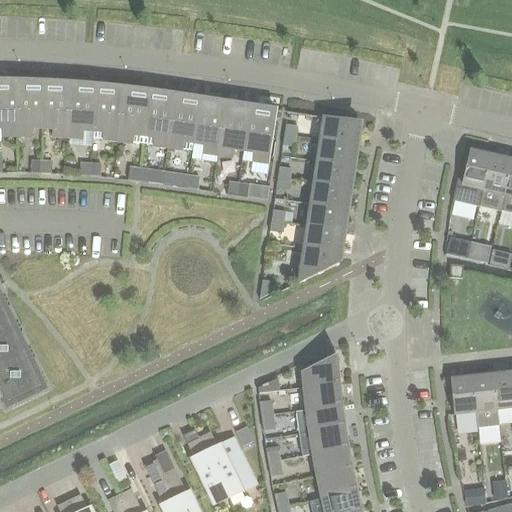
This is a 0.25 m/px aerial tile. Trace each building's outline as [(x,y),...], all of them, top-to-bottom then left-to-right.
[(16,137),(16,85),(0,85),(0,129),(1,129),(1,138),(16,137)] [(42,130),(43,86),(16,85),(16,137),(31,138),(31,130),(42,130)] [(67,139),(69,87),(43,86),(42,130),(52,130),(52,138),(67,139)] [(92,132),(96,89),(69,87),(67,139),(82,140),(82,132),(92,132)] [(117,143),(122,91),(96,89),(92,132),(103,133),(102,141),(117,143)] [(143,138),(148,94),(122,91),(117,143),(132,144),(133,136),(143,138)] [(175,97),(148,94),(143,138),(153,139),(152,147),(167,149),(175,97)] [(193,145),(200,101),(175,97),(167,149),(182,151),(183,143),(193,145)] [(224,105),(200,101),(193,145),(203,146),(202,154),(217,157),(224,105)] [(249,109),(224,105),(217,157),(231,159),(233,151),(243,152),(249,109)] [(267,164),(275,113),(249,109),(243,152),(253,154),(252,162),(267,164)] [(355,147),(358,125),(323,120),(319,141),(355,147)] [(283,137),(295,139),(297,128),(285,127),(283,137)] [(282,147),(294,149),(295,139),(283,137),(282,147)] [(319,141),(316,163),(352,168),(355,147),(319,141)] [(490,157),(469,152),(462,182),(457,181),(452,203),(478,209),(482,192),(490,157)] [(499,214),(500,212),(511,162),(490,157),(482,192),(478,209),(499,214)] [(511,162),(500,212),(511,214),(511,162)] [(30,175),(41,175),(41,163),(31,163),(30,175)] [(51,164),(41,163),(41,175),(51,176),(51,164)] [(313,184),(349,190),(352,168),(316,163),(313,184)] [(79,177),(89,178),(90,166),(80,165),(79,177)] [(100,166),(90,166),(89,178),(100,178),(100,166)] [(139,171),(129,169),(127,181),(137,183),(139,171)] [(277,179),(289,181),(290,171),(279,169),(277,179)] [(137,183),(148,184),(149,172),(139,171),(137,183)] [(176,188),(186,190),(188,178),(178,176),(176,188)] [(198,179),(188,178),(186,190),(197,191),(198,179)] [(275,190),(287,192),(289,181),(277,179),(275,190)] [(238,185),(228,184),(226,196),(236,197),(238,185)] [(313,184),(310,206),(345,212),(349,190),(313,184)] [(236,197),(247,199),(248,187),(238,185),(236,197)] [(306,228),(342,233),(345,212),(310,206),(306,228)] [(282,224),(284,214),(272,212),(271,222),(282,224)] [(281,234),(282,224),(271,222),(269,232),(281,234)] [(306,228),(303,249),(339,255),(342,233),(306,228)] [(445,258),(465,262),(468,246),(448,242),(445,258)] [(303,249),(298,286),(337,267),(339,255),(303,249)] [(508,271),(511,257),(491,252),(488,266),(508,271)] [(462,268),(449,267),(448,280),(461,281),(462,268)] [(0,403),(5,413),(46,393),(0,296),(0,287),(4,285),(0,280),(0,403)] [(272,294),(273,284),(261,282),(259,301),(272,294)] [(302,374),(303,390),(339,386),(338,382),(336,357),(302,374)] [(511,374),(492,376),(496,412),(511,410),(511,374)] [(492,376),(471,379),(475,414),(496,412),(492,376)] [(453,417),(475,414),(471,379),(449,381),(453,417)] [(279,393),(277,380),(257,390),(258,395),(279,393)] [(339,386),(303,390),(306,413),(341,408),(339,386)] [(261,419),(272,417),(270,403),(259,404),(261,419)] [(306,418),(309,435),(344,429),(344,425),(341,408),(306,413),(306,418)] [(262,433),(270,432),(274,431),(272,417),(261,419),(262,433)] [(252,443),(246,428),(235,433),(242,448),(252,443)] [(348,451),(347,446),(344,429),(309,435),(299,436),(303,458),(312,457),(348,451)] [(209,435),(198,440),(227,500),(255,487),(239,454),(234,457),(228,445),(217,450),(209,434),(208,434),(209,435)] [(221,503),(227,500),(198,440),(187,445),(186,445),(193,461),(190,462),(195,472),(194,472),(203,489),(212,507),(221,502),(221,503)] [(267,465),(279,463),(277,449),(265,451),(267,465)] [(313,462),(316,479),(352,472),(351,467),(348,451),(312,457),(313,462)] [(179,511),(163,476),(156,462),(155,462),(155,463),(145,468),(145,467),(143,468),(163,508),(160,509),(160,511),(179,511)] [(279,463),(267,465),(270,479),(282,477),(279,463)] [(173,471),(163,476),(179,511),(198,511),(194,504),(189,495),(186,496),(173,470),(172,470),(173,471)] [(317,484),(321,501),(356,493),(355,488),(352,472),(316,479),(317,484)] [(504,482),(492,484),(493,500),(506,498),(504,482)] [(482,490),(464,491),(465,506),(484,504),(482,490)] [(129,492),(119,497),(126,511),(140,511),(130,491),(129,491),(129,492)] [(360,511),(360,509),(356,493),(321,501),(322,506),(323,511),(360,511)] [(277,511),(288,508),(285,494),(273,497),(277,511)] [(79,497),(68,503),(72,511),(91,511),(90,511),(87,511),(80,496),(78,497),(79,497)] [(126,511),(119,497),(108,502),(108,501),(107,502),(111,511),(126,511)] [(72,511),(68,503),(58,508),(57,507),(56,508),(58,511),(72,511)]
